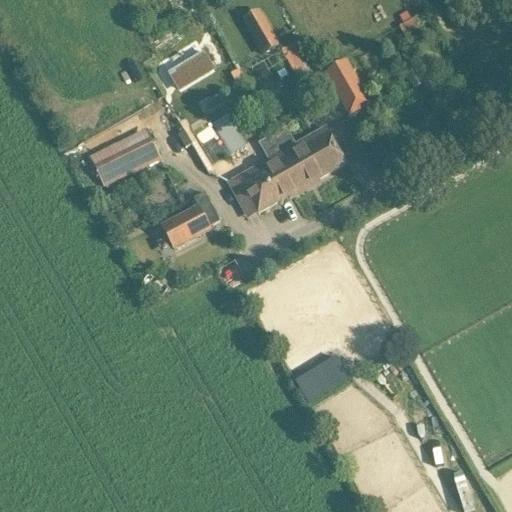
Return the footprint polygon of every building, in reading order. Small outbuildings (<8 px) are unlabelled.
[(261,12),(244,21),(258,46),(264,56),(281,47),(268,24),(261,12)] [(197,39),(161,61),(177,87),(181,94),(217,72),(213,66),(197,39)] [(348,64),(344,66),(327,75),(336,93),(357,81),(348,64)] [(203,121),(230,106),(220,90),(194,105),(203,121)] [(108,187),(160,160),(144,130),(92,157),(108,187)] [(182,136),(179,137),(186,150),(193,146),(185,134),(183,130),(180,132),(182,136)] [(304,190),(346,166),(326,131),(296,148),(299,153),(287,160),(304,190)] [(244,189),(259,215),(304,190),(287,160),(275,138),(274,139),(283,155),(231,185),(236,194),(244,189)] [(194,199),(198,208),(161,227),(175,253),(213,232),(224,226),(220,219),(218,220),(205,193),(194,199)] [(228,291),(249,281),(240,261),(218,272),(228,291)]
